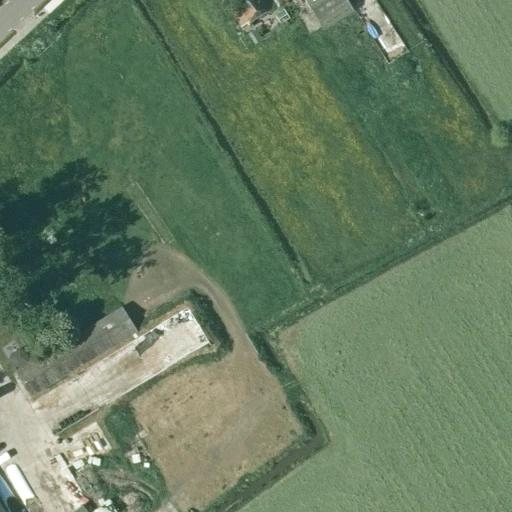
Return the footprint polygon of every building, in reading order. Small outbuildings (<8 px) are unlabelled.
[(236,0),(249,20),(268,9),(269,10),(280,3),(278,0),(236,0)] [(346,0),(304,0),(323,29),(353,10),(346,0)] [(242,41),(251,49),(262,35),(253,27),(242,41)] [(121,307),(15,371),(30,396),(136,331),(121,307)] [(210,458),(222,453),(216,437),(204,441),(210,458)] [(157,475),(166,490),(193,475),(185,460),(157,475)]
